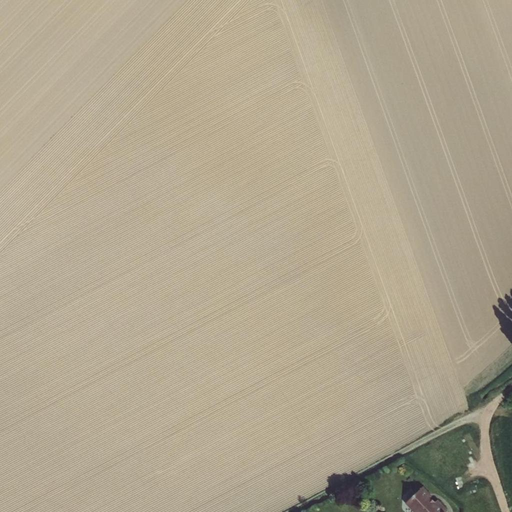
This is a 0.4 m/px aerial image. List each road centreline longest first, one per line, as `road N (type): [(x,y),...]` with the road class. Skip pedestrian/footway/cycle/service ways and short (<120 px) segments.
road 1 (track): [(289,511),(489,408)]
road 2 (track): [(504,511),(485,425),(494,401),(511,388)]
